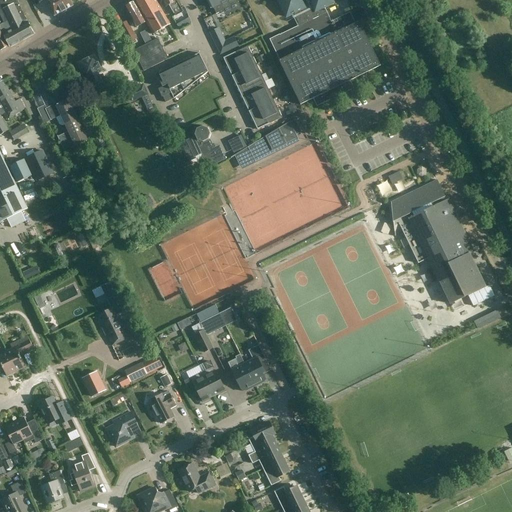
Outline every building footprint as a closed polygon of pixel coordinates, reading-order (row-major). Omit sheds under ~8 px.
[(23,13),(16,0),(0,0),(0,50),(9,46),(10,47),(34,34),(23,13)] [(46,0),(55,16),(73,6),(70,0),(37,0),(39,3),(43,0),(46,0)] [(153,35),(170,26),(160,10),(161,9),(155,0),(137,0),(135,2),(145,21),(146,23),(153,35)] [(162,0),(166,7),(169,5),(175,16),(182,12),(175,0),(162,0)] [(207,2),(211,9),(213,8),(213,10),(221,6),(220,3),(226,0),(209,0),(210,1),(207,2)] [(277,0),(286,17),(291,15),(297,27),(299,27),(299,29),(311,23),(312,25),(329,17),(324,7),(333,3),(332,0),(277,0)] [(125,8),(136,28),(146,23),(145,21),(135,2),(125,8)] [(350,81),(361,76),(381,66),(359,22),(356,24),(350,12),(331,21),(329,17),(312,25),(311,23),(299,29),(299,27),(297,27),(276,37),(269,40),(280,61),(279,61),(300,105),(313,99),(317,107),(354,88),(350,81)] [(212,15),(203,20),(206,26),(215,22),(212,15)] [(119,26),(127,40),(129,43),(137,39),(135,35),(127,21),(119,26)] [(134,51),(144,71),(168,59),(158,39),(134,51)] [(223,58),(227,66),(232,76),(257,64),(248,46),(223,58)] [(175,98),(208,72),(199,53),(157,73),(164,87),(160,89),(163,96),(164,96),(167,102),(175,98)] [(80,62),(78,63),(86,79),(89,77),(94,87),(106,81),(103,75),(99,76),(98,73),(102,71),(100,68),(101,68),(98,63),(94,55),(85,60),(84,59),(80,61),(80,62)] [(240,94),(265,82),(257,64),(232,76),(240,94)] [(8,89),(3,81),(0,82),(0,97),(1,98),(0,98),(0,106),(7,119),(12,117),(25,109),(19,99),(15,102),(12,97),(14,95),(11,90),(9,91),(8,89)] [(265,82),(240,94),(249,112),(273,100),(265,82)] [(147,108),(152,106),(142,84),(126,91),(132,102),(142,97),(147,108)] [(0,134),(8,130),(9,130),(0,114),(0,98),(1,98),(0,97),(0,134)] [(67,128),(67,129),(67,130),(67,131),(68,132),(59,137),(58,136),(64,150),(63,151),(64,151),(86,141),(87,141),(80,127),(81,127),(81,126),(82,126),(82,125),(82,124),(82,123),(81,123),(81,122),(80,122),(79,122),(78,122),(67,100),(51,107),(55,117),(61,114),(67,125),(67,126),(67,128)] [(249,112),(253,121),(257,130),(282,118),(273,100),(249,112)] [(44,124),(52,120),(45,105),(37,109),(44,124)] [(296,120),(290,123),(290,122),(231,158),(231,159),(249,148),(256,163),(275,153),(274,150),(298,139),(297,135),(302,133),(296,120)] [(195,137),(187,141),(194,157),(202,154),(209,167),(226,159),(221,148),(215,151),(212,143),(211,144),(209,140),(211,134),(208,128),(202,125),(196,128),(193,135),(195,137)] [(90,131),(95,143),(103,140),(97,128),(90,131)] [(54,173),(43,150),(26,157),(37,181),(54,173)] [(0,216),(2,221),(15,215),(28,209),(0,151),(0,216)] [(24,159),(9,166),(17,183),(32,176),(24,159)] [(400,172),(389,177),(393,184),(403,179),(400,172)] [(447,200),(445,197),(437,180),(391,203),(395,236),(403,233),(418,264),(428,259),(450,304),(466,296),(486,287),(464,242),(469,240),(449,199),(447,200)] [(148,206),(153,203),(148,194),(143,197),(148,206)] [(155,232),(158,237),(169,232),(166,226),(155,232)] [(466,296),(471,307),(493,297),(488,286),(486,287),(466,296)] [(116,317),(116,316),(123,313),(115,296),(106,301),(110,310),(99,315),(105,328),(103,330),(111,347),(129,338),(124,326),(121,327),(121,328),(116,317)] [(219,314),(226,326),(238,320),(231,308),(219,314)] [(474,329),(498,317),(494,309),(470,321),(474,329)] [(204,330),(207,336),(226,326),(219,314),(201,323),(204,330)] [(165,328),(170,338),(178,334),(173,324),(165,328)] [(207,336),(204,330),(195,335),(204,353),(213,348),(207,336)] [(6,351),(16,372),(26,367),(19,353),(26,350),(27,352),(34,348),(28,337),(10,345),(12,349),(6,351)] [(178,353),(185,350),(182,343),(175,345),(178,353)] [(245,364),(255,385),(257,385),(258,385),(264,382),(264,381),(266,380),(262,373),(265,372),(260,363),(266,360),(259,345),(252,349),(254,352),(250,354),(253,360),(245,364)] [(16,372),(6,351),(1,354),(0,352),(0,362),(7,376),(16,372)] [(255,385),(245,364),(244,364),(240,355),(239,355),(241,359),(237,361),(240,366),(232,370),(242,392),(246,390),(247,390),(253,387),(254,386),(255,385)] [(130,383),(148,374),(142,363),(125,372),(130,383)] [(202,372),(214,396),(219,393),(220,394),(225,391),(213,367),(202,372)] [(106,390),(97,372),(83,379),(91,397),(106,390)] [(214,396),(202,372),(184,381),(191,395),(198,392),(203,403),(209,400),(209,398),(214,396)] [(168,407),(174,404),(168,392),(157,398),(159,402),(152,406),(161,424),(174,417),(168,407)] [(53,397),(39,404),(49,424),(57,420),(59,425),(71,419),(63,402),(56,405),(53,397)] [(128,427),(137,423),(131,412),(113,422),(115,425),(107,429),(116,447),(134,438),(128,427)] [(25,444),(34,439),(36,443),(43,440),(38,429),(31,432),(24,418),(14,422),(23,441),(24,440),(25,444)] [(23,441),(14,422),(5,427),(12,441),(5,444),(11,456),(18,452),(14,445),(23,441)] [(254,451),(274,442),(270,435),(275,433),(270,422),(251,432),(254,436),(248,439),(254,451)] [(260,463),(279,453),(274,442),(254,451),(255,452),(248,455),(253,464),(259,461),(260,463)] [(225,455),(230,452),(226,444),(221,446),(225,455)] [(0,457),(1,460),(8,457),(3,446),(0,446),(0,457)] [(217,452),(208,459),(212,464),(221,457),(217,452)] [(266,474),(285,465),(279,453),(260,463),(266,474)] [(89,471),(95,469),(88,454),(82,456),(84,462),(71,467),(74,473),(70,475),(72,480),(70,481),(72,486),(78,484),(81,492),(95,487),(89,471)] [(228,463),(234,460),(231,454),(225,457),(228,463)] [(7,470),(13,467),(9,460),(3,463),(7,470)] [(213,466),(216,477),(228,474),(225,463),(213,466)] [(199,494),(216,486),(209,473),(200,477),(193,464),(178,471),(189,492),(196,488),(199,494)] [(285,465),(266,474),(272,486),(281,481),(279,477),(289,472),(285,465)] [(239,480),(246,477),(242,470),(235,473),(239,480)] [(41,486),(48,504),(64,498),(59,485),(64,483),(60,471),(49,475),(52,482),(41,486)] [(26,493),(21,482),(11,486),(14,494),(1,501),(6,511),(26,511),(19,497),(26,493)] [(280,504),(299,494),(296,487),(286,491),(284,487),(274,492),(280,504)] [(170,511),(178,507),(169,490),(161,494),(157,492),(155,488),(144,493),(144,494),(139,497),(141,501),(140,501),(145,511),(160,511),(168,508),(170,511)] [(284,511),(292,511),(305,506),(299,494),(280,504),(284,511)] [(263,508),(260,503),(253,506),(256,511),(263,508)]
